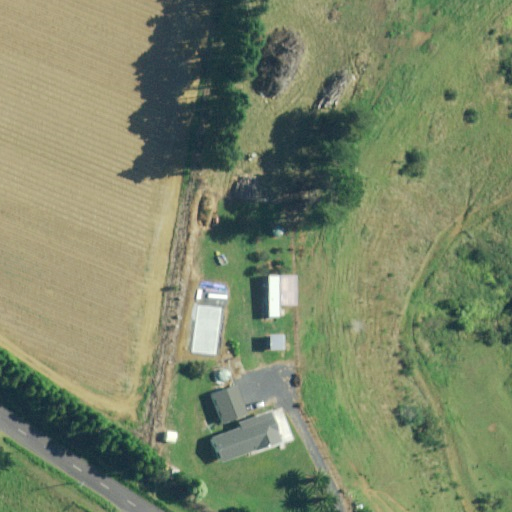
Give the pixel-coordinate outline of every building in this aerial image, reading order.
[(292,284),(284,284),(283,298),(292,298),(292,284)] [(286,346),(284,334),(270,336),(272,348),(286,346)] [(251,344),(241,349),(245,359),(256,354),(251,344)] [(244,413),(232,385),(211,393),(223,421),(244,413)] [(279,440),(269,413),(210,435),(220,461),(279,440)]
